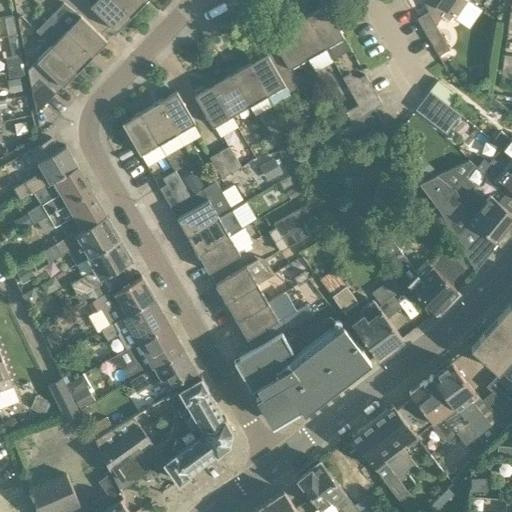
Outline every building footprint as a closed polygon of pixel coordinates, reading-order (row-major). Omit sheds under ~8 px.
[(131,16),(114,0),(95,0),(90,6),(116,31),(131,16)] [(145,1),(144,0),(114,0),(131,16),(145,1)] [(466,0),(428,0),(434,4),(428,13),(417,19),(439,57),(450,50),(435,25),(442,16),(449,21),(452,16),(456,19),(468,1),(466,0)] [(64,3),(51,16),(92,56),(107,41),(81,16),(64,3)] [(307,16),(325,47),(332,60),(351,49),(326,5),(307,16)] [(12,16),(3,18),(5,29),(14,27),(12,16)] [(92,56),(51,16),(36,31),(52,46),(78,71),(92,56)] [(325,47),(307,16),(289,26),(308,58),(325,47)] [(308,58),(289,26),(271,37),(283,58),(289,68),(308,58)] [(11,56),(20,54),(17,40),(8,42),(11,56)] [(78,71),(52,46),(28,70),(31,86),(39,78),(55,94),(63,86),(78,71)] [(289,68),(283,58),(273,64),(267,53),(248,64),(267,95),(285,84),(289,92),(299,86),(289,68)] [(23,68),(20,54),(4,58),(7,71),(23,68)] [(503,63),(511,64),(511,56),(504,55),(503,63)] [(511,64),(503,63),(501,72),(511,73),(511,64)] [(267,95),(248,64),(231,74),(249,105),(267,95)] [(249,105),(231,74),(213,84),(231,116),(249,105)] [(343,78),(353,95),(370,85),(365,76),(354,82),(350,74),(343,78)] [(10,94),(22,91),(19,78),(7,81),(10,94)] [(39,78),(31,86),(37,113),(55,94),(39,78)] [(231,116),(213,84),(194,95),(213,126),(231,116)] [(370,85),(353,95),(358,105),(376,95),(370,85)] [(461,115),(430,90),(415,109),(446,134),(461,115)] [(177,91),(158,102),(177,134),(195,123),(177,91)] [(376,95),(358,105),(345,112),(351,123),(375,110),(382,105),(376,95)] [(177,134),(158,102),(141,112),(159,144),(177,134)] [(375,110),(351,123),(352,129),(382,123),(375,110)] [(159,144),(141,112),(122,123),(140,155),(159,144)] [(307,116),(299,130),(313,138),(321,124),(307,116)] [(267,137),(273,147),(279,143),(274,133),(267,137)] [(495,141),(502,147),(511,154),(511,140),(511,141),(502,133),(495,141)] [(273,147),(267,137),(260,141),(266,151),(273,147)] [(20,200),(35,192),(77,167),(65,147),(58,151),(52,139),(31,151),(43,173),(14,190),(20,200)] [(221,152),(232,172),(241,167),(230,147),(221,152)] [(438,159),(443,168),(467,156),(462,147),(438,159)] [(511,154),(502,147),(489,162),(483,158),(477,166),(497,183),(499,180),(511,190),(511,154)] [(232,172),(221,152),(210,158),(221,178),(232,172)] [(259,166),(268,181),(282,173),(273,158),(259,166)] [(497,183),(477,166),(469,160),(416,183),(437,211),(475,272),(511,227),(511,214),(489,196),(499,185),(497,183)] [(411,169),(422,181),(431,172),(420,161),(411,169)] [(77,167),(35,192),(42,204),(27,212),(28,213),(14,221),(20,230),(33,223),(34,224),(49,216),(91,192),(77,167)] [(160,188),(166,198),(184,187),(175,171),(164,178),(167,184),(160,188)] [(184,179),(193,194),(204,187),(195,172),(184,179)] [(294,183),(290,176),(280,182),(284,188),(294,183)] [(215,182),(190,197),(171,208),(188,236),(219,218),(217,215),(230,207),(215,182)] [(290,199),(304,191),(300,185),(287,192),(290,199)] [(184,187),(166,198),(171,208),(190,197),(184,187)] [(91,192),(49,216),(56,228),(75,217),(83,229),(106,216),(91,192)] [(371,235),(386,225),(366,195),(350,205),(371,235)] [(275,242),(307,224),(312,221),(304,206),(273,224),(276,228),(269,232),(275,242)] [(219,218),(188,236),(198,254),(229,235),(229,234),(242,227),(232,210),(219,218)] [(106,216),(83,229),(56,245),(62,254),(68,251),(76,265),(87,259),(120,240),(106,216)] [(307,224),(275,242),(280,251),(312,233),(307,224)] [(229,235),(198,254),(208,272),(240,254),(229,235)] [(416,276),(391,239),(381,246),(407,285),(436,314),(447,303),(449,303),(454,298),(454,296),(457,293),(429,264),(416,276)] [(120,240),(87,259),(94,271),(71,284),(78,296),(79,294),(85,304),(87,303),(88,305),(95,301),(107,294),(99,280),(132,261),(120,240)] [(226,302),(258,284),(273,275),(264,259),(258,259),(215,284),(226,302)] [(28,264),(22,268),(15,272),(22,285),(30,281),(35,278),(28,264)] [(343,311),(357,301),(335,269),(320,279),(343,311)] [(304,271),(294,277),(298,284),(308,279),(304,271)] [(107,294),(95,301),(110,327),(155,301),(142,278),(109,297),(107,294)] [(236,320),(268,302),(258,284),(226,302),(236,320)] [(28,305),(34,302),(35,293),(32,288),(22,294),(28,305)] [(155,301),(110,327),(102,332),(107,340),(118,334),(127,349),(169,326),(155,301)] [(363,316),(352,324),(377,358),(402,340),(374,301),(359,311),(363,316)] [(268,302),(236,320),(247,338),(279,320),(268,302)] [(294,324),(312,314),(307,304),(289,314),(294,324)] [(511,358),(511,305),(473,348),(499,372),(511,358)] [(169,326),(127,349),(109,360),(124,369),(130,381),(184,351),(169,326)] [(282,332),(234,360),(271,425),(300,408),(303,414),(358,373),(371,363),(343,326),(291,365),(283,355),(292,349),(282,332)] [(55,331),(45,336),(50,347),(53,351),(63,346),(61,342),(55,331)] [(184,351),(130,381),(137,393),(164,378),(170,389),(197,373),(184,351)] [(0,352),(0,391),(13,386),(9,377),(0,352)] [(431,377),(476,438),(493,425),(475,402),(469,401),(467,399),(474,393),(451,362),(431,377)] [(511,412),(511,389),(497,375),(486,387),(511,412)] [(156,448),(159,452),(165,460),(162,462),(178,482),(191,474),(190,472),(216,453),(217,454),(229,446),(232,429),(225,416),(223,417),(207,389),(208,388),(201,376),(168,396),(176,411),(169,438),(156,448)] [(397,411),(416,436),(430,425),(445,444),(456,434),(466,446),(476,438),(431,377),(409,394),(413,399),(397,411)] [(66,423),(81,416),(62,378),(48,385),(66,423)] [(72,395),(80,409),(86,405),(91,403),(83,389),(72,395)] [(43,415),(49,402),(36,396),(29,409),(43,415)] [(91,413),(86,405),(80,409),(84,417),(91,413)] [(370,424),(410,477),(419,470),(401,446),(405,443),(407,446),(417,438),(416,436),(397,411),(393,406),(370,424)] [(94,438),(111,428),(105,417),(88,427),(94,438)] [(159,452),(156,448),(132,418),(96,440),(121,491),(150,470),(144,463),(159,452)] [(4,421),(8,431),(19,427),(17,422),(10,419),(4,421)] [(416,485),(410,477),(370,424),(351,438),(399,501),(408,494),(407,492),(416,485)] [(497,458),(511,458),(511,447),(498,447),(497,458)] [(340,511),(357,511),(354,507),(320,461),(296,478),(321,511),(333,502),(338,508),(340,511)] [(61,511),(79,504),(64,471),(27,488),(37,511),(61,511)] [(114,503),(123,498),(110,473),(98,481),(114,503)] [(486,479),(471,479),(471,491),(486,491),(486,479)] [(263,505),(267,511),(296,511),(283,492),(263,505)] [(371,495),(354,507),(357,511),(382,511),(383,511),(371,495)] [(106,511),(128,511),(121,502),(106,511)]
